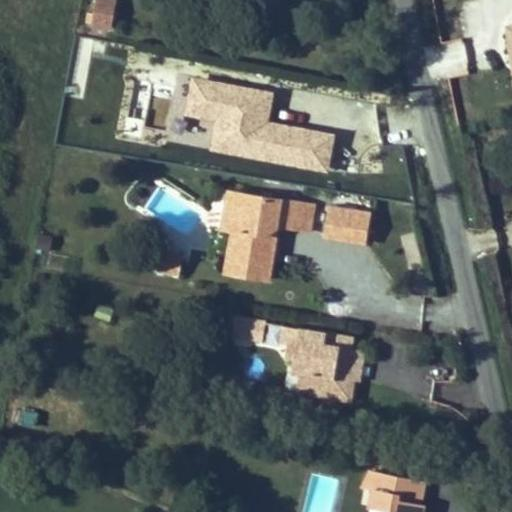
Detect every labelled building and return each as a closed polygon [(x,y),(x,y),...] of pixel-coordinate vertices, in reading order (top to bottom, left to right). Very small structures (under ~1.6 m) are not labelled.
[(115,3),(101,0),(95,0),(91,24),(111,27),(115,3)] [(267,225),(284,228),(288,202),(219,190),(212,229),(220,231),(214,271),(258,278),(264,243),(254,241),(254,234),(267,225)] [(284,228),(310,232),(313,206),(288,202),(284,228)] [(323,243),(367,247),(370,211),(326,208),(323,243)] [(264,243),(267,225),(254,234),(254,241),(264,243)] [(168,251),(164,276),(181,279),(185,254),(168,251)] [(292,327),(279,324),(276,341),(287,343),(290,340),(292,327)] [(349,348),(339,346),(341,335),(292,327),(290,340),(287,343),(285,356),(292,357),(290,371),(298,372),(295,390),(349,399),(352,380),(358,381),(363,350),(349,348)] [(341,335),(339,346),(349,348),(351,337),(341,335)] [(33,426),(35,414),(14,409),(12,419),(17,421),(17,423),(33,426)] [(377,470),(369,468),(364,486),(374,488),(377,470)] [(420,511),(422,503),(419,502),(423,480),(377,470),(374,488),(371,505),(393,510),(392,511),(420,511)]
